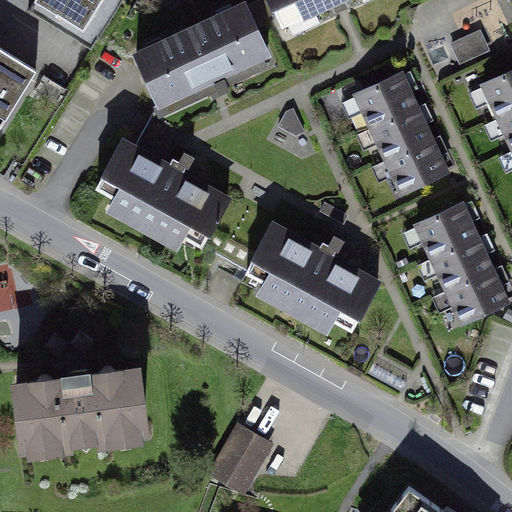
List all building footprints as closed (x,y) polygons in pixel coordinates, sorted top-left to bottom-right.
[(78,0),(19,0),(60,27),(78,0)] [(246,62),(235,36),(229,22),(220,0),(114,46),(141,107),(176,92),(246,62)] [(264,0),(280,34),(358,0),(264,0)] [(450,40),(460,62),(490,48),(481,27),(450,40)] [(37,82),(0,59),(0,130),(5,134),(37,82)] [(511,72),(485,85),(500,118),(511,112),(511,72)] [(372,130),(417,109),(401,76),(357,97),(372,130)] [(387,162),(432,142),(417,109),(372,130),(387,162)] [(511,112),(500,118),(511,142),(511,112)] [(197,251),(228,197),(184,171),(188,164),(179,158),(174,166),(124,137),(93,190),(197,251)] [(402,195),(447,174),(432,142),(387,162),(402,195)] [(418,227),(433,259),(478,238),(463,206),(418,227)] [(347,337),(379,283),(334,257),(339,250),(330,245),(325,253),(275,223),(244,276),(347,337)] [(433,259),(448,292),(493,270),(478,238),(433,259)] [(448,292),(463,324),(508,303),(493,270),(448,292)] [(147,440),(140,372),(10,387),(18,454),(147,440)] [(339,502),(370,451),(321,422),(290,473),(339,502)] [(239,498),(268,450),(237,431),(207,479),(239,498)] [(438,511),(410,490),(393,511),(438,511)]
